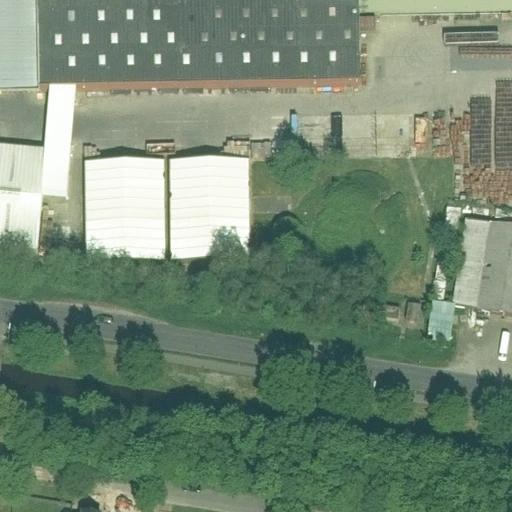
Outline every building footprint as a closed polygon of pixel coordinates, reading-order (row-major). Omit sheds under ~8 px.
[(0,0),(0,100),(43,100),(40,0),(0,0)] [(40,0),(43,100),(363,94),(362,32),(361,0),(40,0)] [(511,0),(361,0),(362,32),(511,28),(511,0)] [(47,159),(0,155),(0,255),(38,259),(47,159)] [(164,186),(170,167),(91,169),(92,223),(88,236),(96,232),(102,243),(102,232),(130,232),(121,216),(115,214),(126,208),(118,205),(130,198),(132,201),(137,188),(143,200),(143,183),(154,183),(154,182),(162,196),(151,196),(152,232),(133,226),(133,243),(141,245),(153,239),(153,268),(170,267),(168,187),(164,186)] [(176,267),(254,267),(254,194),(240,227),(240,234),(236,242),(241,245),(236,254),(210,243),(222,243),(222,225),(216,225),(216,237),(208,237),(208,247),(197,242),(198,238),(190,235),(190,222),(178,222),(176,226),(176,267)]
